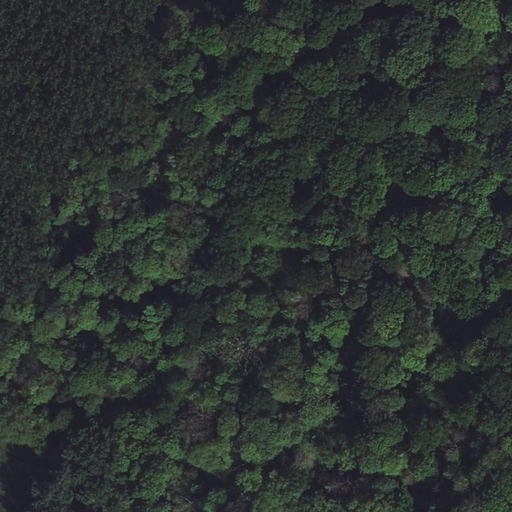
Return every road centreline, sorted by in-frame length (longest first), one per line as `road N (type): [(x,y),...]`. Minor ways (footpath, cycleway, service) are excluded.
road 1 (track): [(182,0),(511,384)]
road 2 (track): [(384,0),(511,18)]
